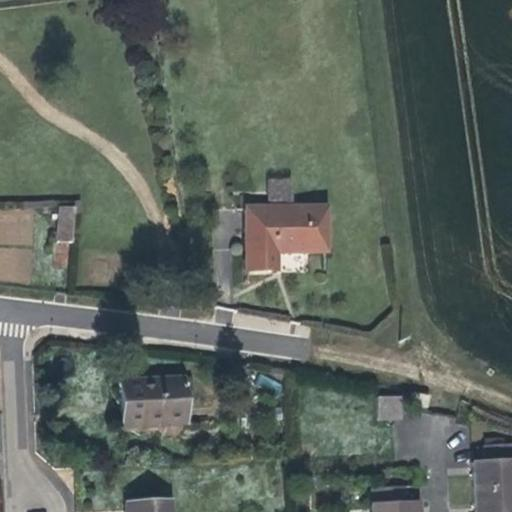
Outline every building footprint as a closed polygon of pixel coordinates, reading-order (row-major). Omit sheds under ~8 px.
[(73,208),(57,207),(55,242),(71,243),(73,208)] [(244,209),(245,271),(274,271),(274,253),(324,252),(324,208),(244,209)] [(181,381),(119,383),(121,428),(182,425),(181,381)] [(402,421),(403,396),(378,395),(376,419),(402,421)] [(433,412),(420,412),(420,423),(433,424),(433,412)] [(511,511),(511,431),(481,433),(482,447),(475,447),(479,505),(483,505),(484,511),(511,511)] [(402,471),(372,472),(374,511),(416,511),(416,487),(403,487),(402,471)]
